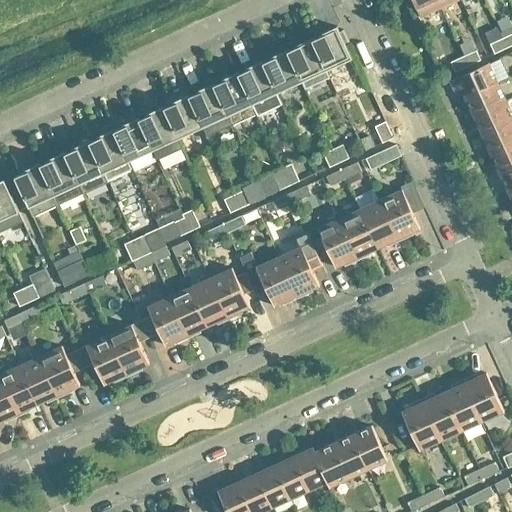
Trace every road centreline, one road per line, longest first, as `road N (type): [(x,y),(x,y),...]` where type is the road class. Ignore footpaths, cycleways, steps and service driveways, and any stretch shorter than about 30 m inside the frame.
road 1 (residential): [(0,478),(469,261)]
road 2 (residential): [(68,511),(494,315)]
road 3 (residential): [(0,124),(272,0)]
road 4 (residential): [(469,261),(348,0)]
